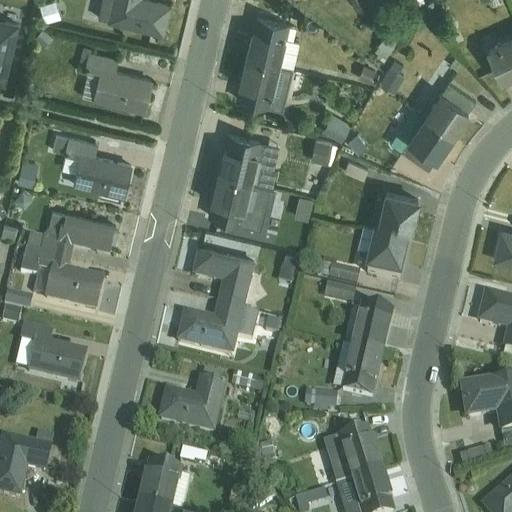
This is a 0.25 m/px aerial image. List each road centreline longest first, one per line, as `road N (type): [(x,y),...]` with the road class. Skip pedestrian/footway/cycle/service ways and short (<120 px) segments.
road 1 (residential): [(92,511),(214,0)]
road 2 (residential): [(511,124),(461,195),(413,416),(440,511)]
